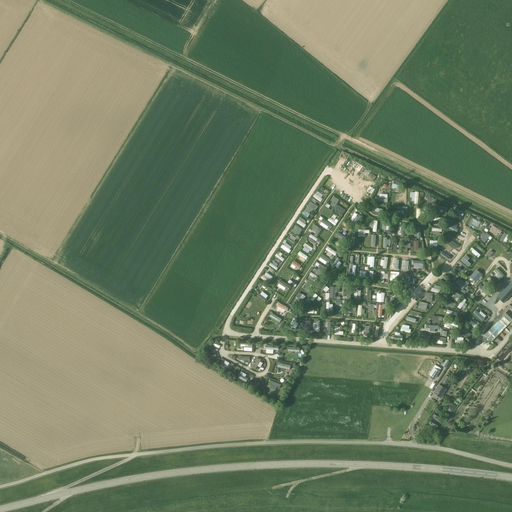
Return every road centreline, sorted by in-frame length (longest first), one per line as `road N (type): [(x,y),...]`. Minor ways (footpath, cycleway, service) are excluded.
road 1 (tertiary): [(0,508),(217,466),(431,466),(511,478)]
road 2 (unclassified): [(511,465),(388,443)]
